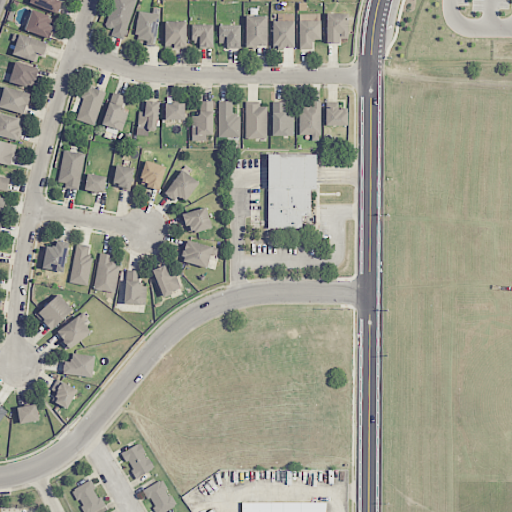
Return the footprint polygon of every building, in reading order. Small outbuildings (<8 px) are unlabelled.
[(58,12),(61,1),(57,0),(30,0),(30,3),(58,12)] [(134,0),(112,0),(107,27),(113,28),(111,36),(126,39),(134,0)] [(26,31),(50,37),(55,17),(31,11),(26,31)] [(146,45),(156,46),(159,14),(138,12),(135,39),(147,40),(146,45)] [(326,43),(340,43),(340,36),(347,36),(348,13),(327,13),(326,43)] [(300,49),(312,49),(312,40),(321,40),(321,20),(313,20),(312,14),(299,14),(300,49)] [(268,16),(246,16),(245,46),(267,47),(268,16)] [(165,21),(165,47),(186,48),(187,22),(165,21)] [(191,25),(192,47),(213,46),(213,24),(191,25)] [(240,25),(219,25),(219,43),(226,43),(226,49),(241,48),(240,25)] [(39,54),(44,56),(48,43),(19,34),(13,54),(37,62),(39,54)] [(33,88),(39,68),(15,61),(10,81),(33,88)] [(106,91),(87,85),(75,119),(94,125),(106,91)] [(0,101),(0,106),(24,114),(30,94),(5,86),(0,101)] [(128,113),(121,111),(125,96),(112,92),(102,124),(122,131),(128,113)] [(145,112),(138,111),(138,128),(158,129),(159,101),(146,101),(145,112)] [(191,140),(206,141),(206,135),(213,135),(213,101),(199,101),(199,116),(192,116),(191,140)] [(294,135),(294,117),(286,117),(286,101),(272,101),(273,135),(294,135)] [(219,137),(240,137),(240,114),(233,114),(233,102),(219,102),(219,137)] [(320,102),(309,102),(309,108),(299,109),(299,135),(311,134),(312,141),(321,141),(320,102)] [(165,120),(184,120),(185,104),(165,104),(165,120)] [(267,138),(267,104),(245,105),(246,139),(267,138)] [(348,126),(347,108),(326,109),(326,126),(348,126)] [(0,136),(19,140),(23,118),(0,113),(0,136)] [(58,181),(66,183),(65,187),(78,190),(85,154),(64,150),(58,181)] [(267,154),(267,229),(303,229),(303,216),(310,216),(310,190),(317,190),(317,154),(267,154)] [(139,184),(159,190),(166,167),(146,161),(139,184)] [(130,190),(134,168),(116,165),(113,187),(130,190)] [(199,181),(180,170),(165,195),(175,201),(178,196),(187,201),(199,181)] [(107,177),(88,173),(84,189),(103,193),(107,177)] [(189,235),(213,227),(206,206),(182,214),(189,235)] [(69,243),(56,240),(55,247),(47,246),(42,268),(63,272),(69,243)] [(212,247),(187,240),(181,260),(206,268),(212,247)] [(87,286),(93,255),(88,254),(89,246),(77,243),(69,282),(87,286)] [(110,262),(111,255),(100,253),(93,289),(115,292),(120,264),(110,262)] [(169,275),(165,265),(152,270),(163,297),(181,289),(175,273),(169,275)] [(147,286),(138,285),(140,271),(127,270),(124,303),(145,305),(147,286)] [(52,330),(73,310),(58,294),(37,315),(52,330)] [(58,329),(68,348),(91,335),(80,316),(58,329)] [(63,374),(93,377),(95,356),(72,353),(71,362),(64,361),(63,374)] [(55,391),(57,392),(53,401),(68,408),(77,389),(60,381),(55,391)] [(19,423),(39,421),(37,404),(18,406),(19,423)] [(123,452),(135,478),(154,469),(141,443),(123,452)] [(144,489),(156,511),(164,511),(176,506),(162,479),(144,489)] [(83,511),(95,511),(104,508),(91,480),(73,489),(83,511)] [(326,511),(326,503),(242,501),(241,511),(326,511)]
